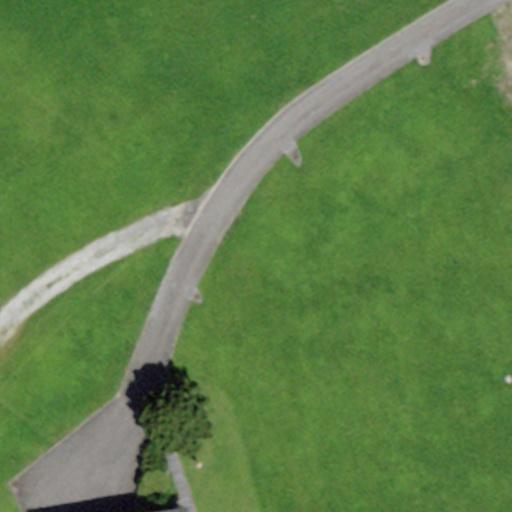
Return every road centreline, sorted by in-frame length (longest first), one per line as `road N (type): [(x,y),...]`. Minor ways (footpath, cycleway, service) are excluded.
road 1 (track): [(220,195),(281,123),(364,58),(459,0)]
road 2 (track): [(108,468),(220,195)]
road 3 (track): [(0,320),(42,279),(133,228),(220,195)]
